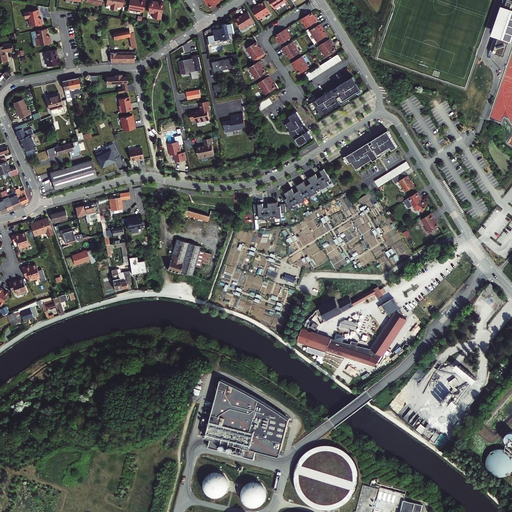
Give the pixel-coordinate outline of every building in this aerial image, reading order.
[(106,0),(106,3),(111,3),(111,8),(117,9),(117,4),(123,5),(123,0),(106,0)] [(129,0),(129,8),(144,10),(145,0),(129,0)] [(150,0),(148,11),(153,12),(153,16),(161,18),(164,1),(159,0),(159,1),(157,1),(157,0),(156,0),(150,0)] [(511,39),(511,0),(507,0),(505,7),(503,6),(493,35),(495,36),(489,51),(504,56),(509,41),(511,42),(511,39)] [(251,8),(258,18),(270,11),(264,1),(258,5),(257,4),(251,8)] [(38,9),(23,12),(24,18),(27,17),(29,18),(30,25),(35,25),(35,26),(42,24),(41,18),(39,18),(38,15),(39,15),(38,9)] [(254,21),(247,11),(241,15),(242,15),(236,19),(242,28),(254,21)] [(312,12),(301,19),(307,28),(318,21),(316,17),(315,18),(312,12)] [(234,31),(231,21),(222,23),(222,25),(212,27),(213,33),(207,34),(208,37),(206,37),(207,42),(215,40),(216,39),(231,36),(230,32),(234,31)] [(320,24),(310,30),(317,42),(327,36),(323,30),(324,30),(320,24)] [(46,28),(35,30),(37,38),(35,38),(36,45),(51,43),(49,36),(48,36),(46,28)] [(129,29),(112,32),(113,39),(129,36),(131,48),(137,46),(134,32),(130,33),(129,29)] [(286,29),(275,35),(277,38),(279,41),(278,41),(280,45),(291,38),(286,29)] [(330,39),(319,45),(327,57),(336,51),(333,45),(330,39)] [(254,60),(264,53),(261,47),(260,48),(256,42),(247,48),(254,60)] [(292,42),(282,48),(286,54),(290,59),(300,53),(292,42)] [(11,51),(10,44),(2,45),(2,46),(0,46),(0,62),(7,61),(5,54),(4,54),(4,52),(11,51)] [(57,57),(56,49),(44,52),(45,58),(47,66),(60,63),(59,58),(57,59),(57,57)] [(134,52),(110,53),(111,62),(134,61),(134,52)] [(233,66),(231,57),(237,56),(236,52),(213,57),(214,60),(211,61),(213,67),(211,67),(212,69),(213,69),(213,70),(232,67),(233,66)] [(338,62),(341,61),(337,55),(320,66),(306,75),(309,80),(312,79),(315,77),(318,75),(321,73),(324,71),(327,70),(329,68),(332,66),(335,64),(338,62)] [(185,60),(178,61),(180,72),(191,70),(195,69),(193,56),(187,57),(184,58),(185,60)] [(302,57),(291,63),(295,69),(296,68),(300,74),(309,68),(302,57)] [(260,61),(250,67),(257,79),(266,73),(263,67),(264,67),(260,61)] [(3,73),(2,74),(4,77),(6,79),(7,79),(11,76),(7,71),(3,73)] [(127,85),(126,83),(128,82),(128,74),(115,75),(115,76),(106,77),(106,83),(115,82),(115,83),(122,83),(123,88),(118,89),(118,93),(128,91),(128,89),(127,85)] [(83,90),(83,86),(80,76),(74,78),(77,87),(78,91),(79,91),(83,90)] [(269,76),(259,82),(267,94),(276,88),(272,82),(273,82),(269,76)] [(307,99),(306,100),(308,104),(313,111),(316,109),(319,112),(321,116),(336,106),(344,102),(348,100),(349,101),(358,96),(357,94),(361,92),(358,86),(352,77),(340,85),(337,87),(338,89),(335,91),(332,93),(331,90),(324,94),(315,100),(314,97),(312,98),(308,101),(307,99)] [(74,78),(69,79),(72,92),(74,92),(78,91),(77,87),(74,78)] [(69,79),(64,80),(67,93),(68,93),(72,92),(69,79)] [(221,83),(213,84),(214,93),(222,91),(221,83)] [(323,93),(324,94),(331,90),(332,93),(335,91),(338,89),(337,87),(340,85),(339,83),(323,93)] [(199,89),(185,92),(187,99),(201,96),(199,89)] [(51,97),(48,98),(51,110),(65,106),(61,94),(51,97)] [(119,107),(120,112),(132,110),(131,105),(130,105),(128,98),(119,100),(120,106),(119,107)] [(268,98),(257,105),(260,111),(272,103),(268,98)] [(27,109),(22,99),(14,103),(19,113),(28,111),(27,109)] [(194,111),(191,112),(192,119),(197,118),(198,121),(211,118),(209,108),(210,108),(209,100),(201,101),(202,109),(194,110),(194,111)] [(304,124),(304,123),(303,122),(297,111),(296,111),(290,115),(286,118),(284,119),(299,144),(312,136),(308,129),(308,130),(305,131),(302,125),(304,124)] [(222,121),(224,131),(241,128),(240,125),(244,125),(242,112),(230,114),(231,120),(231,121),(229,121),(229,120),(222,121)] [(133,115),(121,117),(123,124),(122,125),(122,128),(124,128),(124,131),(136,128),(135,123),(134,124),(133,118),(133,115)] [(40,118),(33,120),(24,123),(25,126),(29,124),(30,125),(40,122),(40,118)] [(40,122),(30,125),(32,130),(33,133),(44,129),(41,121),(40,122)] [(24,123),(15,127),(20,139),(30,134),(33,133),(32,130),(24,133),(22,128),(25,126),(24,123)] [(387,129),(371,139),(373,142),(370,144),(368,141),(365,143),(348,153),(343,156),(346,160),(347,162),(348,163),(351,161),(355,167),(356,168),(360,165),(371,158),(372,160),(379,155),(382,153),(382,152),(383,151),(390,147),(396,144),(396,143),(391,136),(387,129)] [(36,146),(30,134),(20,139),(26,153),(32,151),(31,148),(36,146)] [(201,144),(196,145),(198,157),(213,154),(210,137),(203,138),(204,144),(201,145),(201,144)] [(179,140),(169,142),(171,154),(173,154),(175,153),(176,159),(180,158),(181,160),(187,159),(185,151),(181,152),(179,140)] [(76,152),(72,142),(58,146),(56,147),(59,154),(70,151),(72,157),(79,155),(81,154),(80,151),(76,152)] [(120,155),(114,142),(107,146),(108,151),(104,154),(102,151),(97,153),(102,167),(116,160),(116,157),(120,155)] [(145,147),(132,149),(134,159),(142,158),(142,159),(147,158),(145,147)] [(54,148),(47,150),(49,157),(56,155),(54,148)] [(95,171),(92,158),(50,171),(55,189),(97,176),(95,171)] [(8,172),(10,171),(6,160),(0,162),(0,174),(1,174),(8,172)] [(375,181),(379,187),(381,185),(384,183),(387,181),(390,180),(393,178),(396,176),(399,174),(402,172),(405,171),(407,169),(410,167),(407,161),(404,163),(401,165),(398,167),(395,169),(392,170),(389,172),(387,174),(384,176),(381,177),(378,179),(375,181)] [(324,169),(321,171),(322,175),(323,176),(321,177),(327,186),(333,183),(324,169)] [(396,177),(398,181),(407,176),(408,175),(405,171),(396,177)] [(318,177),(316,174),(312,176),(321,190),(327,186),(321,177),(319,179),(318,177)] [(312,176),(308,179),(310,182),(311,183),(309,185),(315,194),(321,190),(312,176)] [(407,176),(398,181),(405,192),(415,186),(412,182),(411,182),(407,176)] [(306,185),(304,182),(300,184),(309,198),(315,194),(309,185),(307,186),(306,185)] [(300,184),(296,186),(298,190),(299,191),(297,192),(303,202),(309,198),(300,184)] [(24,192),(22,187),(19,188),(18,185),(14,186),(16,192),(17,194),(21,203),(28,200),(24,192)] [(294,192),(292,189),(288,191),(297,205),(303,202),(297,192),(295,194),(294,192)] [(288,191),(284,194),(286,197),(287,198),(284,200),(290,209),(297,205),(288,191)] [(130,192),(120,193),(121,197),(110,199),(112,211),(124,209),(122,200),(131,198),(130,192)] [(417,192),(403,201),(407,208),(413,205),(415,207),(423,212),(428,203),(422,200),(420,197),(417,192)] [(14,207),(21,203),(17,194),(9,198),(14,207)] [(343,197),(337,201),(341,208),(347,204),(343,197)] [(9,198),(3,201),(7,210),(14,207),(9,198)] [(97,206),(96,200),(85,203),(87,212),(96,210),(95,207),(97,206)] [(267,207),(264,207),(266,219),(273,218),(271,202),(266,203),(267,205),(267,207)] [(276,202),(271,202),(273,218),(280,217),(280,212),(284,212),(283,204),(279,204),(279,206),(276,206),(276,204),(276,202)] [(266,219),(264,207),(262,207),(262,206),(262,203),(252,204),(253,212),(257,212),(258,219),(266,219)] [(336,203),(319,206),(320,212),(325,211),(331,210),(330,208),(337,207),(336,203)] [(83,204),(75,207),(76,211),(77,215),(86,212),(83,204)] [(192,216),(207,222),(209,216),(186,208),(184,214),(185,214),(184,218),(191,220),(192,216)] [(65,209),(51,214),(54,222),(54,223),(59,221),(59,220),(68,217),(65,209)] [(144,222),(142,210),(136,211),(137,212),(132,212),(126,213),(128,225),(131,224),(131,228),(138,226),(138,223),(144,222)] [(431,213),(421,219),(430,232),(439,227),(436,222),(435,222),(434,220),(435,219),(431,213)] [(52,228),(48,216),(31,222),(33,229),(35,234),(46,230),(48,234),(53,232),(52,228)] [(107,246),(111,245),(109,235),(110,235),(123,232),(123,227),(109,230),(104,231),(104,232),(105,236),(106,241),(107,246)] [(78,240),(82,238),(82,237),(80,238),(80,236),(77,238),(74,228),(63,232),(67,243),(77,239),(78,240)] [(19,232),(11,234),(15,245),(19,244),(20,247),(30,243),(25,230),(21,232),(21,233),(19,233),(19,232)] [(202,245),(178,238),(169,269),(182,273),(182,271),(186,273),(188,273),(192,274),(194,275),(197,265),(202,267),(203,261),(210,263),(213,252),(204,249),(205,246),(202,245)] [(108,250),(109,256),(114,255),(112,249),(122,247),(124,264),(129,263),(128,255),(125,242),(115,244),(111,245),(107,246),(108,250)] [(92,262),(97,260),(92,248),(73,255),(76,264),(90,258),(92,262)] [(137,255),(130,257),(133,273),(148,270),(145,258),(138,259),(137,255)] [(25,274),(26,276),(29,275),(31,279),(41,275),(42,280),(46,278),(42,267),(38,268),(36,262),(32,263),(32,264),(30,265),(29,263),(22,266),(25,274)] [(302,268),(290,263),(288,269),(299,274),(302,268)] [(130,270),(123,271),(119,272),(118,270),(113,271),(115,278),(114,278),(116,288),(128,286),(128,283),(132,282),(130,270)] [(286,273),(284,279),(295,283),(297,277),(286,273)] [(16,278),(9,281),(12,287),(13,291),(16,290),(17,293),(28,290),(23,277),(19,278),(19,279),(17,280),(16,278)] [(508,296),(492,281),(487,287),(485,290),(489,294),(491,291),(494,294),(502,302),(508,296)] [(386,285),(385,283),(356,299),(355,298),(353,299),(352,297),(341,303),(337,297),(321,306),(327,315),(325,316),(326,319),(328,318),(329,319),(378,293),(381,298),(386,295),(385,293),(390,290),(386,285)] [(4,288),(0,285),(0,302),(3,304),(9,292),(5,289),(5,290),(3,289),(4,288)] [(65,311),(58,293),(52,295),(53,300),(55,300),(57,305),(57,306),(59,312),(60,313),(65,311)] [(334,338),(304,328),(300,339),(330,349),(378,365),(399,332),(408,319),(409,318),(402,314),(395,304),(398,302),(394,296),(384,302),(392,316),(393,318),(379,341),(376,339),(372,345),(376,348),(372,355),(333,342),(334,338)] [(30,306),(20,310),(23,319),(36,315),(32,305),(37,303),(38,306),(41,304),(41,302),(40,299),(36,300),(37,301),(30,303),(30,306)] [(41,304),(44,310),(57,305),(55,300),(53,300),(49,302),(48,299),(41,302),(41,304)] [(7,304),(0,307),(3,313),(9,310),(7,304)] [(11,311),(11,312),(14,321),(16,321),(23,320),(23,319),(20,310),(19,308),(11,311)] [(372,340),(383,323),(376,318),(364,335),(372,340)] [(459,369),(456,373),(472,386),(476,382),(459,369)] [(195,386),(204,388),(206,378),(197,375),(195,386)] [(233,379),(221,379),(206,437),(210,438),(208,447),(255,459),(257,450),(280,456),(290,419),(286,412),(279,403),(271,395),(260,387),(247,382),(233,379)] [(454,382),(448,386),(452,392),(458,387),(454,382)] [(409,410),(404,417),(412,423),(411,425),(422,433),(423,431),(426,433),(428,430),(425,428),(429,423),(415,413),(413,416),(412,416),(410,419),(406,416),(410,411),(409,410)] [(503,442),(511,449),(511,443),(506,439),(503,442)] [(347,503),(354,495),(359,484),(359,473),(357,464),(351,455),(344,449),(335,445),(325,444),(316,446),(307,451),(299,459),(295,470),(295,481),(298,492),(305,501),(314,507),(325,509),(336,508),(347,503)] [(503,446),(502,446),(501,446),(500,446),(499,446),(498,446),(497,447),(496,447),(495,448),(494,448),(494,449),(493,449),(492,450),(491,451),(491,452),(490,452),(490,453),(489,454),(489,455),(489,456),(488,457),(488,458),(488,459),(488,460),(488,461),(488,462),(488,463),(489,464),(489,465),(489,466),(490,467),(490,468),(491,469),(492,470),(493,471),(494,472),(495,473),(496,473),(497,474),(498,474),(499,474),(500,474),(501,474),(502,474),(503,474),(504,474),(505,474),(506,474),(507,474),(508,474),(509,473),(510,473),(510,472),(511,472),(511,471),(511,470),(511,449),(511,448),(510,448),(509,447),(508,447),(507,446),(506,446),(505,446),(504,446),(503,446)] [(204,496),(227,497),(229,475),(205,473),(204,496)] [(266,507),(265,483),(242,483),(242,507),(266,507)] [(378,489),(363,485),(356,511),(371,511),(373,508),(374,509),(373,511),(396,511),(397,511),(420,511),(423,505),(404,500),(405,494),(380,487),(377,500),(375,500),(378,489)]
